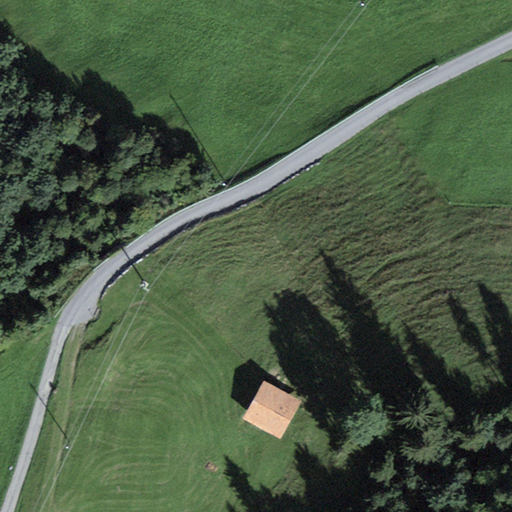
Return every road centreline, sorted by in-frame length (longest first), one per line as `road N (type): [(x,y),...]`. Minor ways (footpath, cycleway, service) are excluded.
road 1 (unclassified): [(12,511),(69,321),(100,275),(164,227),(279,174),(406,92),(511,39)]
road 2 (track): [(56,511),(94,318),(81,298)]
